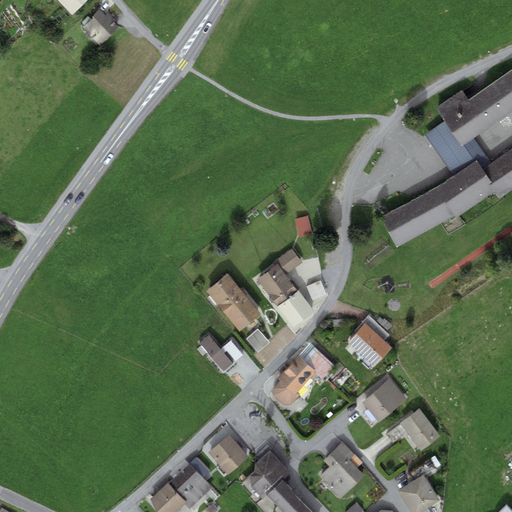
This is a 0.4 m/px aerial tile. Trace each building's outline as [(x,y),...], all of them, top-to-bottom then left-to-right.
[(82,0),(62,0),(72,10),(82,0)] [(95,37),(100,42),(103,41),(105,40),(108,37),(108,36),(109,34),(117,25),(112,20),(112,17),(108,13),(106,15),(100,9),(94,15),(94,16),(85,26),(95,37)] [(462,89),(438,106),(447,119),(463,141),(472,135),(511,107),(511,68),(468,99),(462,89)] [(511,147),(491,162),(472,135),(463,141),(447,119),(429,131),(442,149),(441,150),(448,160),(449,159),(458,172),(439,185),(383,215),(397,242),(455,210),(456,212),(494,186),(495,187),(499,193),(511,183),(511,147)] [(307,217),(297,219),(301,233),(310,231),(307,217)] [(277,264),(284,273),(301,260),(292,248),(274,261),(277,264)] [(280,280),(285,275),(284,273),(277,264),(260,277),(270,291),(282,282),(280,280)] [(227,274),(209,289),(240,326),(258,311),(227,274)] [(282,282),(270,291),(280,304),(298,290),(288,277),(287,278),(285,275),(280,280),(282,282)] [(321,279),(314,282),(317,289),(323,286),(321,279)] [(317,289),(314,282),(307,285),(313,298),(326,293),(323,286),(317,289)] [(298,290),(280,304),(294,322),(312,308),(298,290)] [(389,333),(369,314),(362,321),(365,323),(350,339),(374,362),(390,345),(383,339),(389,333)] [(258,328),(247,337),(257,349),(268,339),(258,328)] [(209,333),(199,341),(224,369),(233,361),(209,333)] [(234,343),(231,339),(224,345),(227,349),(234,343)] [(234,343),(227,349),(236,359),(243,353),(234,343)] [(333,364),(315,347),(304,359),(315,370),(322,376),(333,364)] [(299,355),(279,377),(282,379),(275,387),(275,393),(284,402),(291,402),(298,393),(295,391),(315,370),(304,359),(299,355)] [(390,380),(365,400),(379,417),(404,396),(390,380)] [(419,409),(403,421),(387,433),(393,441),(409,429),(421,446),(438,433),(419,409)] [(210,450),(228,470),(247,454),(229,434),(210,450)] [(330,484),(340,495),(362,474),(355,466),(360,461),(342,442),(331,453),(337,460),(323,473),(331,483),(330,484)] [(252,494),(251,495),(265,511),(313,511),(292,490),(292,488),(285,481),(290,476),(278,463),(280,461),(270,450),(256,462),(256,469),(242,482),(252,494)] [(414,480),(400,489),(415,511),(418,510),(418,511),(431,511),(426,504),(437,497),(423,474),(440,464),(434,455),(409,471),(414,480)] [(195,457),(189,462),(202,476),(208,470),(195,457)] [(211,485),(202,476),(189,462),(174,477),(186,491),(181,496),(183,498),(185,496),(192,503),(211,485)] [(186,491),(174,477),(153,497),(163,508),(160,510),(162,511),(170,511),(176,507),(175,506),(183,498),(181,496),(186,491)] [(357,511),(362,508),(356,502),(347,511),(357,511)] [(211,511),(216,508),(212,503),(206,508),(209,511),(211,511)] [(511,511),(511,509),(507,503),(497,511),(511,511)]
